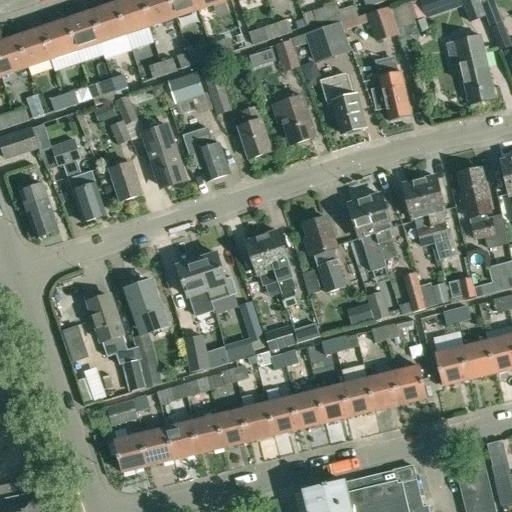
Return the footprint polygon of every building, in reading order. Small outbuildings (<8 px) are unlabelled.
[(144,0),(131,0),(116,5),(127,36),(148,29),(144,15),(149,13),(144,0)] [(144,15),(148,29),(176,20),(169,0),(144,0),(149,13),(144,15)] [(169,0),(176,20),(198,13),(193,0),(169,0)] [(193,0),(198,13),(226,3),(224,0),(193,0)] [(425,0),(428,9),(453,0),(425,0)] [(459,0),(469,23),(484,18),(477,0),(459,0)] [(99,45),(127,36),(116,5),(94,12),(100,30),(95,31),(99,45)] [(323,9),(327,20),(339,16),(335,5),(323,9)] [(391,8),(369,15),(379,44),(401,36),(391,8)] [(327,20),(323,9),(312,12),(316,24),(327,20)] [(94,12),(67,21),(78,53),(99,45),(95,31),(100,30),(94,12)] [(487,18),(490,28),(502,24),(498,14),(487,18)] [(67,21),(45,29),(51,46),(46,48),(50,62),(78,53),(67,21)] [(276,25),(280,37),(291,33),(287,22),(276,25)] [(342,24),(305,36),(315,66),(352,54),(342,24)] [(502,24),(490,28),(499,51),(511,47),(502,24)] [(280,37),(276,25),(264,29),(268,41),(280,37)] [(45,29),(18,38),(28,69),(50,62),(46,48),(51,46),(45,29)] [(0,75),(1,78),(28,69),(18,38),(0,43),(0,57),(2,62),(0,62),(0,75)] [(452,68),(459,67),(468,106),(495,100),(481,38),(447,46),(452,68)] [(275,47),(283,74),(298,70),(290,42),(275,47)] [(210,48),(214,60),(226,56),(222,44),(210,48)] [(214,60),(210,48),(199,52),(203,63),(214,60)] [(161,64),(165,76),(177,72),(173,61),(161,64)] [(165,76),(161,64),(149,68),(153,80),(165,76)] [(216,70),(205,74),(212,96),(223,92),(216,70)] [(197,74),(168,83),(175,104),(204,95),(197,74)] [(327,108),(334,106),(341,135),(365,128),(356,97),(355,98),(349,76),(346,74),(319,81),(327,108)] [(379,80),(381,89),(372,91),(377,113),(386,111),(388,122),(390,121),(391,123),(400,121),(400,119),(410,117),(404,87),(403,87),(400,75),(379,80)] [(124,77),(112,81),(116,92),(128,88),(124,77)] [(116,92),(112,81),(100,85),(104,96),(116,92)] [(63,97),(66,109),(78,105),(74,93),(63,97)] [(277,106),(273,107),(278,122),(282,121),(291,146),(315,138),(302,98),(293,101),(290,95),(276,100),(277,106)] [(66,109),(63,97),(51,101),(55,113),(66,109)] [(128,98),(117,103),(126,126),(138,122),(128,98)] [(109,121),(115,118),(110,105),(103,108),(109,121)] [(248,126),(239,129),(249,160),(270,153),(260,122),(259,123),(254,109),(243,113),(248,126)] [(8,116),(12,127),(29,122),(25,110),(8,116)] [(0,131),(12,127),(8,116),(0,118),(0,131)] [(129,142),(121,123),(110,128),(117,147),(129,142)] [(168,128),(143,135),(153,164),(154,163),(163,189),(185,181),(168,128)] [(39,152),(36,142),(32,129),(0,139),(0,149),(5,163),(39,152)] [(219,146),(215,137),(191,145),(194,154),(193,155),(198,170),(202,169),(206,182),(229,175),(220,146),(219,146)] [(48,172),(58,168),(63,166),(82,224),(105,216),(98,196),(95,186),(94,186),(90,174),(81,177),(76,162),(81,160),(74,141),(51,149),(48,138),(36,142),(39,152),(48,172)] [(511,160),(502,163),(509,197),(511,196),(511,197),(511,160)] [(141,196),(130,165),(125,167),(123,161),(115,164),(117,169),(109,172),(120,203),(141,196)] [(465,171),(464,174),(457,176),(464,206),(470,204),(474,224),(471,225),(475,241),(484,239),(487,252),(509,247),(502,217),(485,220),(484,217),(486,216),(483,202),(488,200),(480,170),(475,171),(473,169),(465,171)] [(435,178),(418,182),(434,244),(435,244),(439,262),(453,259),(442,213),(444,213),(435,178)] [(434,244),(418,182),(403,186),(412,221),(414,221),(421,248),(434,244)] [(43,185),(20,193),(36,239),(59,231),(43,185)] [(380,196),(365,200),(384,262),(395,258),(397,257),(388,231),(390,230),(380,196)] [(388,276),(384,262),(365,200),(348,205),(359,240),(361,239),(372,273),(374,272),(376,280),(388,276)] [(308,222),(307,226),(303,227),(307,239),(304,240),(310,257),(313,256),(325,294),(345,288),(332,250),(335,248),(326,219),(317,222),(314,220),(308,222)] [(291,277),(290,278),(287,267),(288,266),(277,233),(262,237),(283,302),(285,308),(297,305),(292,291),(293,290),(292,287),(294,286),(291,277)] [(278,303),(283,302),(262,237),(246,243),(257,276),(259,275),(261,281),(263,287),(266,286),(270,299),(276,297),(278,303)] [(205,259),(198,262),(211,303),(213,308),(221,305),(219,300),(237,294),(232,279),(226,282),(217,255),(215,256),(214,253),(204,257),(205,259)] [(193,309),(211,303),(198,262),(191,264),(190,261),(180,265),(181,267),(177,268),(187,298),(189,297),(193,309)] [(511,264),(489,270),(496,295),(511,290),(511,264)] [(415,273),(402,277),(413,313),(425,309),(415,273)] [(471,280),(461,283),(465,300),(475,298),(471,280)] [(150,284),(128,292),(137,320),(138,320),(142,331),(163,324),(160,313),(150,284)] [(431,287),(437,306),(449,302),(444,284),(431,287)] [(375,322),(389,318),(382,294),(368,298),(370,305),(375,320),(375,322)] [(109,298),(89,305),(105,352),(123,346),(122,343),(124,342),(118,326),(119,326),(109,298)] [(496,315),(508,312),(505,299),(493,302),(496,315)] [(239,308),(251,346),(264,342),(252,304),(239,308)] [(364,323),(375,320),(370,305),(359,308),(364,323)] [(466,308),(454,311),(458,324),(470,321),(466,308)] [(445,327),(458,324),(454,311),(442,314),(445,327)] [(396,325),(383,328),(387,341),(399,337),(396,325)] [(290,326),(264,334),(269,352),(295,345),(290,326)] [(77,328),(63,332),(65,340),(80,335),(77,328)] [(308,328),(294,332),(298,345),(311,341),(308,328)] [(374,344),(387,341),(383,328),(371,331),(374,344)] [(134,340),(136,350),(145,378),(147,388),(159,385),(146,336),(134,340)] [(185,341),(191,373),(210,369),(204,337),(185,341)] [(511,337),(488,343),(495,375),(511,370),(511,337)] [(333,341),(337,353),(349,350),(346,338),(333,341)] [(337,353),(333,341),(321,344),(324,356),(337,353)] [(464,364),(468,382),(495,375),(488,343),(465,349),(469,363),(464,364)] [(225,348),(229,363),(241,359),(237,344),(225,348)] [(469,363),(465,349),(437,356),(441,371),(439,371),(440,375),(441,375),(444,387),(468,382),(464,364),(469,363)] [(132,392),(147,388),(145,378),(136,350),(122,354),(132,392)] [(296,352),(284,355),(287,368),(299,364),(296,352)] [(275,372),(287,368),(284,355),(271,359),(275,372)] [(245,367),(234,371),(237,383),(249,379),(245,367)] [(395,389),(399,406),(426,399),(423,387),(424,386),(423,382),(422,383),(418,367),(396,372),(400,387),(395,389)] [(225,387),(237,383),(234,371),(222,374),(225,387)] [(400,387),(396,372),(368,380),(376,411),(399,406),(395,389),(400,387)] [(376,411),(368,380),(346,385),(349,400),(344,401),(348,418),(376,411)] [(200,394),(196,382),(184,386),(188,398),(200,394)] [(349,400),(346,385),(317,392),(325,424),(348,418),(344,401),(349,400)] [(188,398),(184,386),(171,389),(172,390),(176,402),(188,398)] [(325,424),(317,392),(295,398),(299,412),(294,414),(298,431),(325,424)] [(134,401),(138,413),(150,409),(146,397),(134,401)] [(299,412),(295,398),(267,405),(275,437),(298,431),(294,414),(299,412)] [(110,429),(118,427),(132,423),(138,421),(136,414),(138,413),(134,401),(122,404),(123,405),(104,411),(110,429)] [(275,437),(267,405),(245,410),(249,425),(243,426),(247,443),(275,437)] [(249,425),(245,410),(217,417),(225,449),(247,443),(243,426),(249,425)] [(225,449),(217,417),(195,423),(198,437),(193,438),(197,456),(225,449)] [(198,437),(195,423),(166,430),(174,462),(197,456),(193,438),(198,437)] [(142,451),(146,468),(174,462),(166,430),(144,435),(148,450),(142,451)] [(148,450),(144,435),(116,442),(120,457),(119,457),(120,461),(121,461),(124,474),(146,468),(142,451),(148,450)] [(459,483),(487,476),(483,458),(455,465),(459,483)] [(505,463),(504,463),(493,466),(495,478),(501,476),(502,479),(508,477),(507,476),(508,476),(505,463)] [(428,511),(428,508),(423,509),(413,467),(394,472),(345,484),(345,483),(302,494),(302,495),(306,494),(308,503),(307,504),(309,509),(306,510),(306,511),(428,511)] [(0,511),(51,511),(49,500),(39,502),(33,475),(18,479),(20,486),(0,490),(0,511)] [(459,483),(462,494),(490,487),(487,476),(459,483)] [(501,476),(495,478),(499,491),(511,488),(508,476),(507,476),(508,477),(502,479),(501,476)] [(493,499),(490,487),(462,494),(465,506),(493,499)] [(465,506),(466,511),(492,511),(496,511),(493,499),(465,506)]
